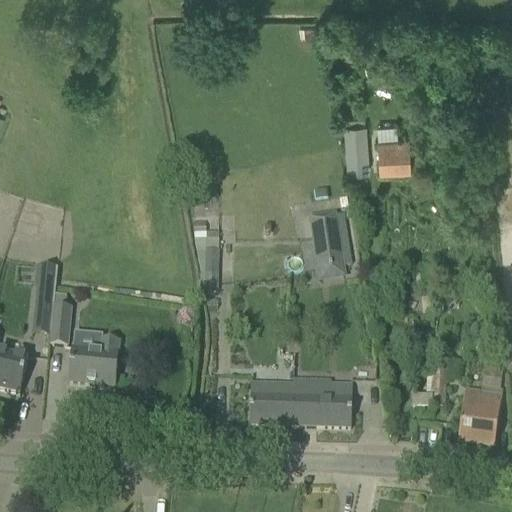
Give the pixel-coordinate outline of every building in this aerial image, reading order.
[(476,75),(479,100),(501,98),(498,73),(476,75)] [(368,174),(365,125),(344,126),(347,175),(368,174)] [(377,140),(380,174),(410,171),(408,139),(377,140)] [(308,220),(318,284),(345,280),(335,215),(308,220)] [(205,224),(194,224),(194,234),(205,234),(205,224)] [(204,294),(218,294),(218,253),(204,253),(204,294)] [(36,294),(33,317),(52,319),(53,310),(56,276),(35,274),(33,294),(36,294)] [(431,299),(421,300),(422,316),(432,316),(431,299)] [(49,349),(66,350),(70,311),(53,310),(52,319),(49,349)] [(113,391),(118,345),(100,344),(99,356),(71,353),(68,387),(113,391)] [(0,392),(20,396),(27,360),(0,354),(0,392)] [(431,379),(430,398),(430,411),(443,411),(444,374),(431,374),(431,379)] [(250,387),(249,429),(350,432),(351,389),(329,389),(329,385),(292,384),(292,388),(250,387)] [(496,434),(500,407),(500,404),(480,401),(481,395),(465,393),(464,396),(460,428),(457,448),(493,453),(496,434)]
